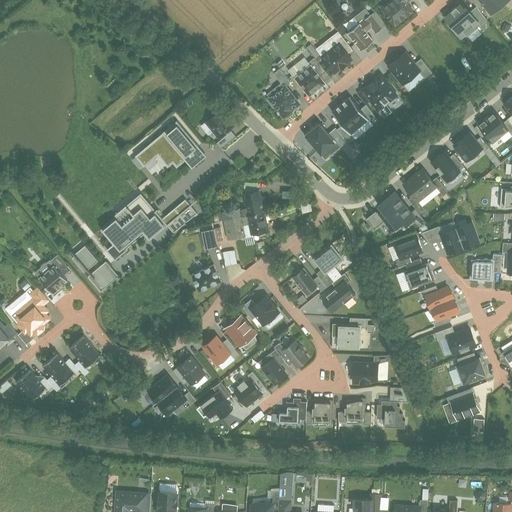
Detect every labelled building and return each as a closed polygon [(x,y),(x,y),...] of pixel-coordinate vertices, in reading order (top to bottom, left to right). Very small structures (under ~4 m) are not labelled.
[(388,0),(382,5),(396,22),(415,7),(409,0),(388,0)] [(484,0),(486,1),(492,9),(504,0),(484,0)] [(460,2),(446,13),(463,34),(479,20),(480,20),(470,9),(467,4),(464,6),(460,2)] [(479,6),(477,3),(470,9),(480,20),(479,20),(481,22),(488,16),(479,6)] [(381,13),(377,7),(372,11),(376,17),(381,13)] [(372,11),(349,29),(363,47),(375,37),(368,28),(373,24),(377,30),(383,25),(376,17),(372,11)] [(354,46),(343,32),(337,37),(340,40),(341,40),(349,50),(354,46)] [(340,40),(324,53),(336,68),(342,64),(347,60),(353,55),(349,50),(341,40),(340,40)] [(389,61),(404,80),(421,67),(414,59),(406,48),(389,61)] [(421,53),(414,59),(421,67),(425,72),(432,67),(421,53)] [(309,59),(311,61),(312,61),(321,72),(326,68),(315,54),(309,59)] [(311,61),(295,74),(310,93),(327,80),(321,72),(312,61),(311,61)] [(290,76),(281,65),(275,70),(284,81),(290,76)] [(382,71),(363,86),(372,97),(379,106),(398,92),(382,71)] [(286,82),(278,88),(277,87),(271,91),(272,93),(271,94),(272,95),(270,97),(275,103),(276,101),(280,105),(279,106),(281,109),(282,108),(286,113),(287,112),(288,113),(294,109),(293,107),(294,106),(294,105),(295,104),(296,105),(299,102),(299,101),(301,100),(286,82)] [(372,97),(363,86),(358,89),(365,99),(367,101),(372,97)] [(348,90),(331,105),(343,119),(349,127),(366,113),(359,104),(348,90)] [(365,99),(359,104),(366,113),(371,118),(377,113),(367,101),(365,99)] [(235,122),(222,106),(208,118),(221,133),(235,122)] [(497,109),(481,121),(494,138),(509,127),(510,126),(503,117),(497,109)] [(511,118),(508,113),(503,117),(510,126),(509,127),(511,130),(511,128),(511,118)] [(183,155),(191,163),(206,150),(175,115),(135,150),(144,160),(157,149),(167,161),(172,157),(176,161),(183,155)] [(317,115),(302,127),(318,147),(333,135),(327,128),(317,115)] [(343,119),(336,125),(345,136),(347,138),(354,132),(349,127),(343,119)] [(334,122),(327,128),(333,135),(338,142),(345,136),(336,125),(334,122)] [(233,127),(223,136),(227,140),(237,132),(233,127)] [(459,146),(467,156),(483,145),(470,127),(455,139),(459,146)] [(449,153),(444,146),(431,156),(448,177),(460,167),(459,166),(449,153)] [(467,156),(459,146),(455,149),(463,159),(467,156)] [(455,149),(449,153),(459,166),(465,162),(463,159),(455,149)] [(424,165),(414,173),(428,190),(437,182),(432,175),(424,165)] [(436,172),(432,175),(437,182),(443,190),(447,186),(436,172)] [(414,173),(405,180),(413,190),(418,197),(428,190),(414,173)] [(376,195),(382,203),(379,206),(386,215),(392,223),(403,215),(405,218),(416,210),(394,181),(376,195)] [(511,184),(501,184),(500,203),(511,203),(511,184)] [(261,186),(247,189),(248,196),(262,193),(261,186)] [(138,190),(100,223),(116,242),(139,223),(146,231),(162,218),(138,190)] [(418,197),(413,190),(408,194),(419,208),(424,204),(418,197)] [(248,196),(247,196),(250,211),(269,207),(265,192),(262,193),(248,196)] [(184,195),(161,214),(173,228),(196,208),(184,195)] [(375,224),(386,215),(379,206),(368,214),(375,224)] [(269,207),(250,211),(254,230),(260,229),(261,233),(269,231),(268,227),(269,227),(265,208),(269,207)] [(250,211),(242,213),(247,232),(247,233),(254,231),(254,230),(250,211)] [(242,213),(226,216),(230,235),(247,232),(242,213)] [(477,237),(470,217),(456,222),(463,242),(477,237)] [(445,234),(442,227),(441,221),(422,226),(431,238),(445,234)] [(463,242),(456,222),(442,227),(445,234),(449,246),(463,242)] [(222,224),(215,225),(218,237),(224,236),(222,224)] [(218,237),(215,225),(208,227),(211,239),(218,237)] [(422,245),(417,231),(396,239),(401,252),(401,253),(409,250),(422,245)] [(331,240),(313,254),(322,264),(325,269),(328,266),(343,254),(331,240)] [(86,243),(74,254),(86,268),(99,258),(86,243)] [(236,246),(224,248),(227,262),(239,260),(236,246)] [(411,256),(409,250),(401,253),(401,252),(396,253),(399,260),(406,258),(411,256)] [(67,260),(59,251),(52,257),(56,262),(56,261),(60,266),(67,260)] [(494,252),(494,256),(494,271),(502,271),(502,252),(494,252)] [(411,256),(406,258),(408,263),(422,258),(421,253),(411,256)] [(429,256),(422,258),(408,263),(404,265),(411,281),(435,272),(429,256)] [(470,256),(470,279),(494,279),(494,271),(494,256),(470,256)] [(107,258),(89,273),(102,287),(119,273),(107,258)] [(214,261),(194,270),(193,270),(193,271),(194,271),(200,286),(201,287),(202,287),(222,277),(222,278),(223,277),(222,276),(215,261),(216,261),(215,260),(214,261)] [(56,262),(41,274),(55,291),(61,286),(60,284),(69,277),(60,266),(56,261),(56,262)] [(305,264),(301,266),(300,265),(295,270),(296,271),(294,272),(308,289),(318,281),(319,280),(315,275),(305,264)] [(325,269),(322,264),(317,268),(320,271),(328,281),(331,279),(335,276),(328,266),(325,269)] [(331,279),(335,283),(344,276),(345,277),(349,274),(344,268),(335,276),(331,279)] [(328,281),(320,271),(315,275),(319,280),(318,281),(322,286),(328,281)] [(335,283),(322,293),(333,308),(355,290),(345,277),(344,276),(335,283)] [(426,291),(431,305),(456,295),(451,282),(426,291)] [(257,300),(252,304),(257,310),(264,319),(280,307),(267,292),(257,300)] [(22,311),(18,314),(22,319),(20,321),(26,329),(29,326),(32,330),(50,315),(45,310),(48,307),(37,294),(19,309),(22,311)] [(252,304),(257,300),(252,295),(243,302),(252,314),(257,310),(252,304)] [(456,295),(431,305),(437,321),(462,311),(456,295)] [(242,311),(227,324),(241,341),(256,329),(242,311)] [(351,313),(351,319),(360,319),(360,321),(368,321),(368,318),(368,313),(351,313)] [(0,319),(0,342),(7,337),(9,340),(15,335),(14,334),(6,324),(1,318),(0,319)] [(351,319),(337,319),(337,344),(360,344),(360,321),(360,319),(351,319)] [(18,330),(10,320),(6,324),(14,334),(18,330)] [(447,333),(453,331),(451,325),(435,331),(438,339),(448,336),(447,333)] [(476,344),(470,326),(453,331),(447,333),(448,336),(452,351),(476,344)] [(85,332),(70,344),(86,364),(101,352),(85,332)] [(231,349),(217,332),(205,342),(218,359),(231,349)] [(301,341),(296,336),(286,344),(286,345),(289,349),(299,362),(310,353),(306,348),(306,346),(303,342),(301,341)] [(286,344),(281,338),(276,342),(277,344),(284,353),(289,349),(286,345),(286,344)] [(276,355),(280,361),(286,356),(284,353),(277,344),(271,348),(276,355)] [(511,346),(502,353),(511,368),(511,367),(511,346)] [(58,349),(43,362),(61,382),(76,370),(58,349)] [(261,362),(273,353),(269,349),(258,357),(261,362)] [(379,360),(394,360),(391,352),(375,351),(375,359),(379,359),(379,360)] [(459,362),(473,356),(471,351),(457,356),(459,362)] [(190,377),(192,380),(205,370),(191,353),(179,363),(190,377)] [(485,373),(479,354),(473,356),(459,362),(456,363),(463,381),(485,373)] [(276,355),(264,364),(277,380),(288,371),(280,361),(276,355)] [(375,359),(355,358),(355,360),(353,360),(352,369),(355,369),(354,377),(362,377),(362,378),(370,379),(370,378),(378,378),(379,360),(379,359),(375,359)] [(190,377),(179,363),(173,367),(185,381),(190,377)] [(31,366),(16,378),(32,397),(47,385),(31,366)] [(252,374),(260,385),(265,381),(254,367),(249,371),(251,374),(252,374)] [(178,384),(168,372),(154,384),(150,387),(159,398),(178,384)] [(251,374),(236,386),(247,400),(263,388),(260,385),(252,374),(251,374)] [(221,386),(227,394),(232,390),(222,377),(214,383),(218,388),(221,386)] [(154,384),(149,378),(139,386),(144,393),(150,387),(154,384)] [(187,395),(178,384),(159,398),(168,410),(173,405),(182,399),(187,395)] [(389,384),(389,399),(395,399),(407,399),(402,385),(389,384)] [(227,394),(221,386),(218,388),(197,404),(205,413),(209,410),(211,413),(217,409),(221,414),(234,404),(230,399),(231,398),(227,394)] [(479,407),(472,389),(450,397),(457,415),(479,407)] [(301,393),(294,393),(294,399),(287,399),(286,405),(279,405),(278,417),(300,418),(300,414),(300,396),(301,393)] [(333,395),(313,394),(313,406),(313,419),(332,419),(333,395)] [(345,408),(345,419),(363,419),(363,395),(345,394),(345,408)] [(389,399),(381,398),(381,402),(377,402),(376,414),(383,415),(383,419),(384,419),(384,425),(404,426),(404,417),(402,417),(402,410),(399,409),(399,403),(395,403),(395,399),(389,399)] [(187,405),(182,399),(173,405),(178,412),(187,405)] [(291,500),(293,471),(282,470),(281,489),(280,499),(291,500)] [(176,511),(178,488),(162,487),(162,495),(160,496),(160,502),(161,503),(160,511),(165,511),(176,511)] [(150,490),(119,488),(117,511),(131,511),(131,505),(136,505),(136,506),(140,506),(149,507),(150,490)] [(281,489),(272,489),(271,505),(274,505),(273,507),(279,507),(280,499),(281,489)] [(382,493),(372,493),(372,498),(373,498),(373,511),(380,511),(382,493)] [(372,498),(355,498),(355,507),(358,507),(358,511),(372,511),(373,511),(373,498),(372,498)] [(428,511),(429,499),(421,498),(421,506),(420,511),(428,511)] [(216,499),(207,499),(207,505),(207,511),(215,511),(216,499)] [(291,500),(280,499),(279,507),(279,511),(290,511),(292,500),(291,500)] [(457,511),(459,499),(451,499),(450,511),(451,511),(450,511),(457,511)] [(511,511),(511,505),(511,502),(500,502),(500,501),(498,501),(498,502),(496,502),(495,511),(511,511)] [(271,505),(254,503),(253,511),(273,511),(273,507),(274,505),(271,505)]
